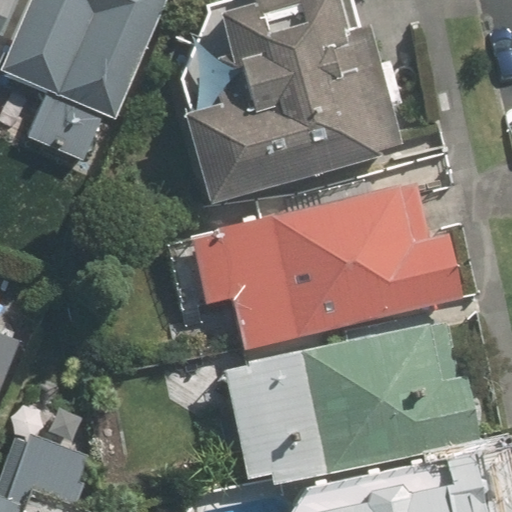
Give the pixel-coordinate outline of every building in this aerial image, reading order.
[(117,112),(165,0),(33,0),(6,64),(13,65),(7,79),(46,96),(31,131),(85,154),(106,107),(117,112)] [(184,106),(209,193),(398,142),(364,20),(348,24),(341,0),(233,0),(220,4),(231,46),(214,50),(226,94),(184,106)] [(249,340),(465,288),(450,227),(433,231),(419,176),(192,231),(208,295),(237,288),(249,340)] [(460,371),(448,315),(227,358),(250,472),(274,467),(275,473),(484,432),(472,368),(460,371)] [(0,366),(4,357),(16,329),(0,322),(0,366)] [(77,511),(91,477),(0,439),(0,511),(77,511)] [(491,463),(486,444),(311,482),(292,510),(292,511),(511,511),(511,507),(501,461),(491,463)]
